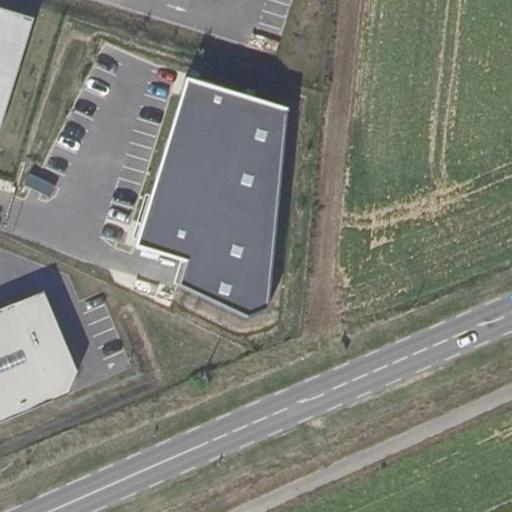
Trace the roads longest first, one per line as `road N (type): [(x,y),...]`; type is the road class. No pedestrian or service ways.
road 1 (secondary): [(60,511),(511,314)]
road 2 (track): [(236,511),(511,387)]
